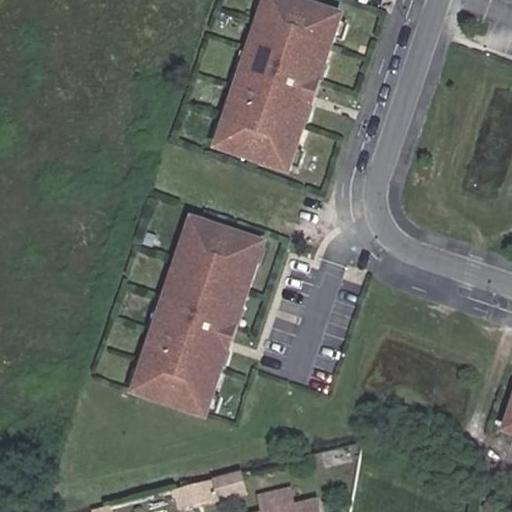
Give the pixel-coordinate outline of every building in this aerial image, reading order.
[(300,120),(320,62),(325,64),(342,16),(296,0),(270,0),(219,145),(288,170),(305,122),(300,120)] [(213,364),(233,306),(238,308),(255,262),(250,260),(256,241),(194,219),(133,389),(201,414),(218,366),(213,364)] [(234,499),(229,480),(202,487),(206,504),(207,506),(234,499)] [(169,511),(172,511),(206,504),(202,487),(166,496),(169,511)] [(280,511),(278,500),(249,506),(250,511),(280,511)]
